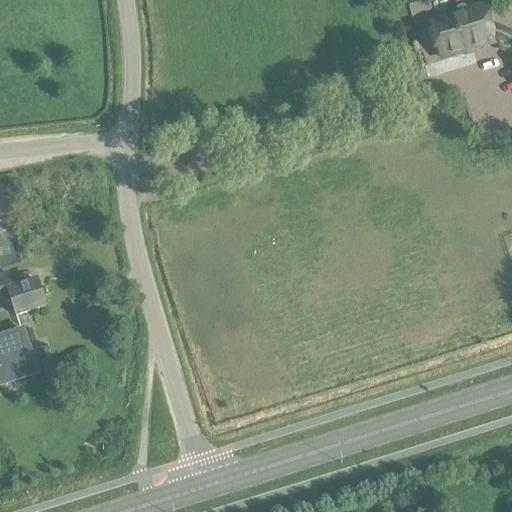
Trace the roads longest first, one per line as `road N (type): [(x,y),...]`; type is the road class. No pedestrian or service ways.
road 1 (unclassified): [(206,487),(133,232),(128,141)]
road 2 (primary): [(511,391),(206,487)]
road 3 (unclassified): [(128,141),(133,60),(125,0)]
road 4 (unclassified): [(128,141),(0,154)]
